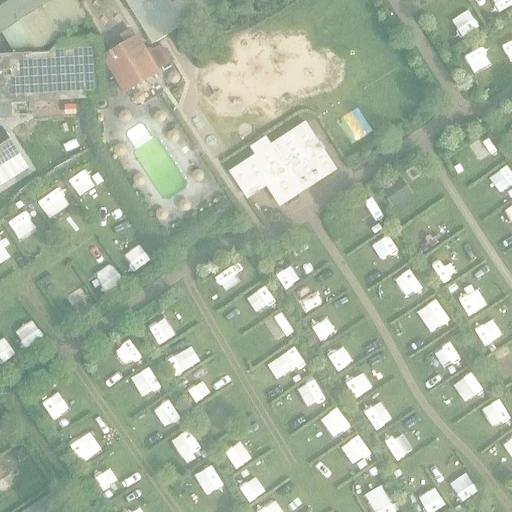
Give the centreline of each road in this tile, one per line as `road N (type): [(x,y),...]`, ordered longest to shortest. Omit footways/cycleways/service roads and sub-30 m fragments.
road 1 (track): [(511,507),(417,398),(307,212)]
road 2 (track): [(281,451),(180,267)]
road 3 (track): [(170,511),(64,350)]
road 4 (track): [(511,284),(413,138)]
